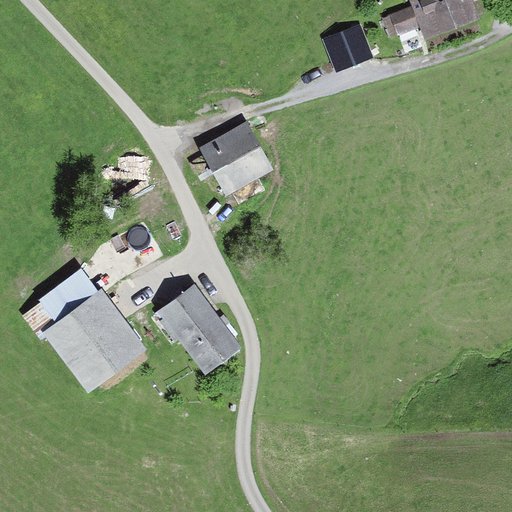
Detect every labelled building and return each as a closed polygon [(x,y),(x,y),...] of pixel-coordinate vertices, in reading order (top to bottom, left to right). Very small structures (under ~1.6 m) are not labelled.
[(488,0),(418,0),(437,46),(498,22),(488,0)] [(336,67),(364,61),(358,33),(330,39),(336,67)] [(253,132),(207,152),(229,201),(275,181),(253,132)] [(88,270),(30,312),(91,394),(149,352),(88,270)] [(198,288),(157,319),(203,379),(244,348),(198,288)]
